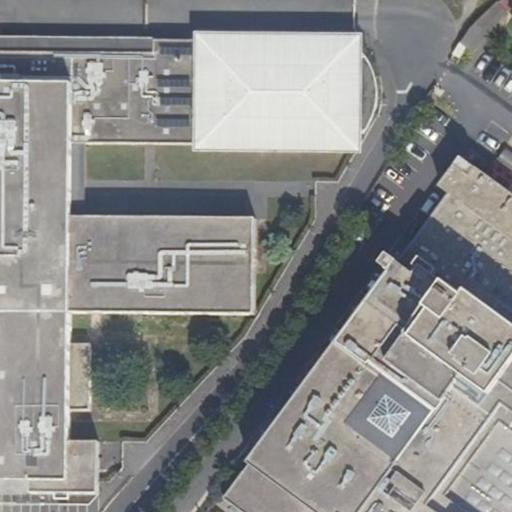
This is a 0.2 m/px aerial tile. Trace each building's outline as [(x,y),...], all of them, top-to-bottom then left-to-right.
[(463,41),(473,51),(510,11),(499,2),(463,41)] [(0,60),(153,63),(153,50),(153,48),(0,47),(0,60)] [(353,144),(361,143),(368,134),(373,123),(375,111),(376,100),(375,91),(372,83),(370,77),(367,71),(362,65),(354,64),(354,52),(153,50),(153,63),(0,60),(0,188),(31,190),(29,267),(0,266),(0,484),(27,485),(27,499),(95,500),(95,482),(96,448),(67,448),(67,417),(87,417),(88,351),(68,351),(68,320),(252,323),(253,228),(80,225),(81,152),(353,156),(353,144)] [(511,511),(511,207),(498,198),(458,169),(437,198),(447,204),(405,260),(409,263),(399,273),(396,272),(387,265),(380,275),(389,282),(223,505),(231,511),(511,511)] [(31,190),(0,188),(0,266),(29,267),(31,190)]
